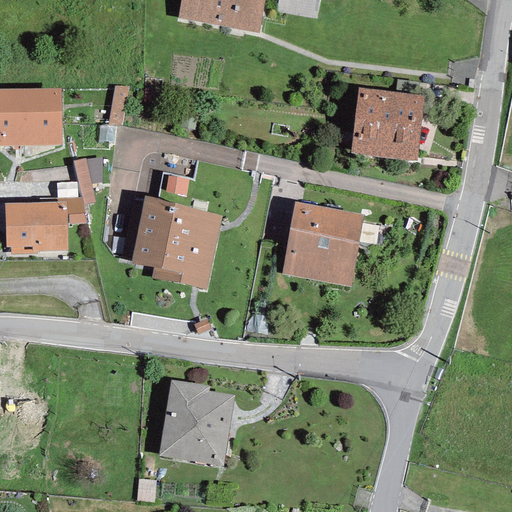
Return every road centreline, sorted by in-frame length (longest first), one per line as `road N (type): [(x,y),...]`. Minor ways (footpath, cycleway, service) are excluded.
road 1 (residential): [(0,340),(404,383)]
road 2 (residential): [(404,383),(426,347),(474,184),(504,0)]
road 3 (residential): [(404,383),(381,511)]
